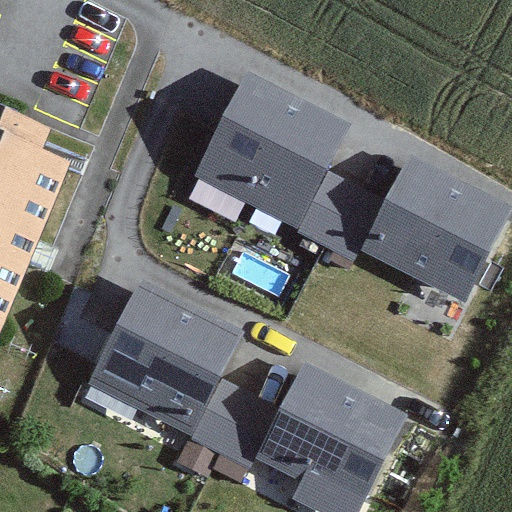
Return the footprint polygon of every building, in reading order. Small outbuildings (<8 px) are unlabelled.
[(344,120),(249,73),(202,169),(297,216),(344,120)] [(0,276),(50,159),(19,146),(27,127),(0,115),(0,276)] [(507,205),(411,157),(368,244),(463,291),(507,205)] [(237,330),(142,282),(96,374),(190,422),(237,330)] [(350,511),(400,412),(306,366),(264,451),(311,473),(301,493),(339,511),(350,511)]
